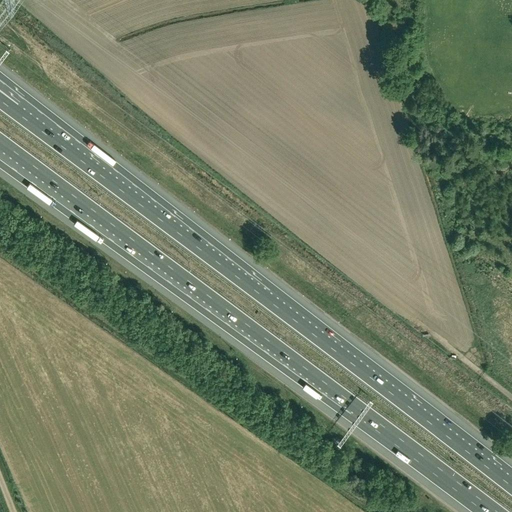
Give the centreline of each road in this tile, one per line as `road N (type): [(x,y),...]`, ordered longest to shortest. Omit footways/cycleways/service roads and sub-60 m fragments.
road 1 (motorway): [(511,486),(14,110)]
road 2 (motorway): [(0,146),(488,511)]
